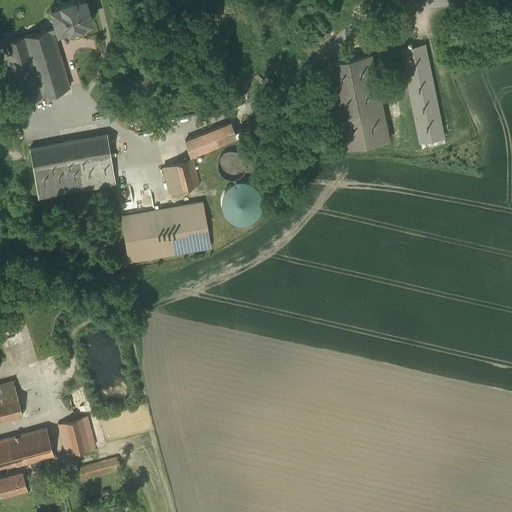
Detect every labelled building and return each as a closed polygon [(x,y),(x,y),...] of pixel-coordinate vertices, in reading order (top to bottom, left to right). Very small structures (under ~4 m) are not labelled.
[(60,5),(50,8),(55,26),(51,28),(52,32),(57,31),(91,21),(84,0),(75,0),(74,0),(73,0),(67,0),(60,2),(60,5)] [(69,87),(52,32),(51,28),(5,41),(23,101),(69,87)] [(426,44),(401,49),(420,141),(445,136),(426,44)] [(383,107),(372,55),(327,64),(338,117),(383,107)] [(383,107),(338,117),(345,148),(390,139),(383,107)] [(182,115),(150,121),(153,137),(185,132),(182,115)] [(231,122),(184,140),(190,155),(237,136),(231,122)] [(106,134),(29,147),(37,189),(38,196),(109,184),(115,183),(106,134)] [(239,153),(234,151),(229,150),(224,152),(220,156),(218,160),(217,166),(218,171),(222,175),(226,178),(231,179),(236,178),(241,175),(244,171),(246,166),(245,161),(243,156),(239,153)] [(192,158),(163,166),(170,191),(199,183),(192,158)] [(253,183),(248,181),(243,180),(238,181),(233,182),(229,185),(225,188),(223,192),(221,197),(221,202),(221,207),(223,212),(226,216),(229,219),(234,221),(239,223),(244,223),(248,222),(253,220),(257,217),(260,213),(262,209),(263,204),(263,199),(262,194),(260,190),(257,186),(253,183)] [(202,201),(121,216),(129,260),(210,245),(202,201)] [(13,379),(0,382),(0,420),(22,414),(13,379)] [(87,415),(58,423),(66,452),(94,444),(87,415)] [(46,426),(0,438),(0,463),(15,460),(16,465),(54,454),(46,426)] [(117,456),(77,466),(80,477),(120,467),(117,456)] [(22,468),(0,473),(0,490),(1,492),(26,486),(22,468)]
